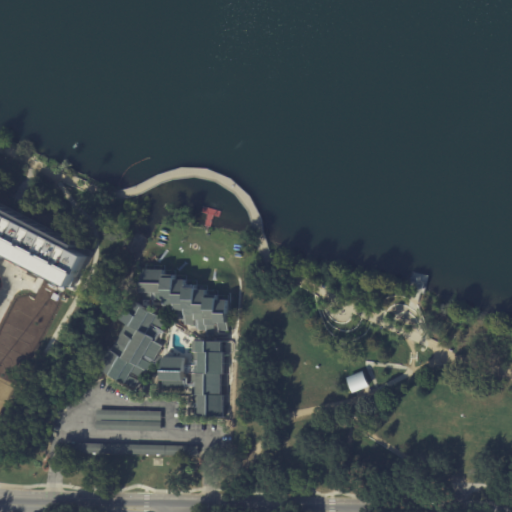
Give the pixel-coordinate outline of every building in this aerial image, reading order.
[(0,207),(91,253),(73,293),(0,255),(0,207)] [(185,284),(195,285),(195,289),(207,290),(207,294),(218,295),(218,299),(229,300),(227,323),(215,322),(215,325),(206,325),(206,320),(196,319),(195,324),(187,324),(187,320),(178,319),(179,310),(173,309),(173,315),(165,314),(165,305),(162,305),(162,298),(160,298),(161,295),(156,295),(156,292),(139,291),(141,272),(144,273),(144,269),(164,270),(163,274),(174,275),(174,280),(185,280),(185,284)] [(0,326),(23,284),(59,303),(0,412),(0,326)] [(165,319),(154,340),(162,344),(148,370),(146,369),(136,387),(118,377),(117,379),(97,368),(107,348),(109,349),(124,323),(117,319),(128,299),(165,319)] [(193,341),(221,341),(221,352),(224,353),(222,417),(195,416),(196,395),(192,395),(193,360),(194,360),(194,351),(192,351),(192,341),(193,341)] [(184,359),(184,389),(162,389),(163,359),(184,359)] [(347,378),(363,371),(369,386),(368,386),(355,392),(353,393),(347,378)] [(160,421),(96,420),(96,411),(160,412),(160,421)] [(160,423),(160,432),(96,430),(96,421),(160,423)] [(197,447),(197,456),(70,453),(71,444),(197,447)]
